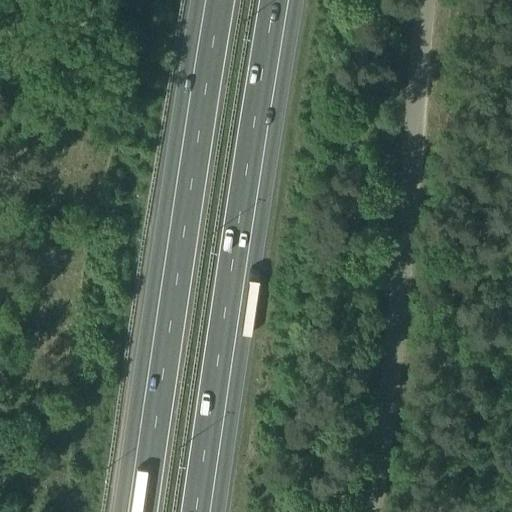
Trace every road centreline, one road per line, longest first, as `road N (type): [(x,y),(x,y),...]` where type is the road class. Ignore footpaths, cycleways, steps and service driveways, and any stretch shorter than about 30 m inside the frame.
road 1 (motorway): [(204,511),(283,0)]
road 2 (motorway): [(212,0),(135,511)]
road 3 (unclassified): [(371,511),(402,363),(431,0)]
